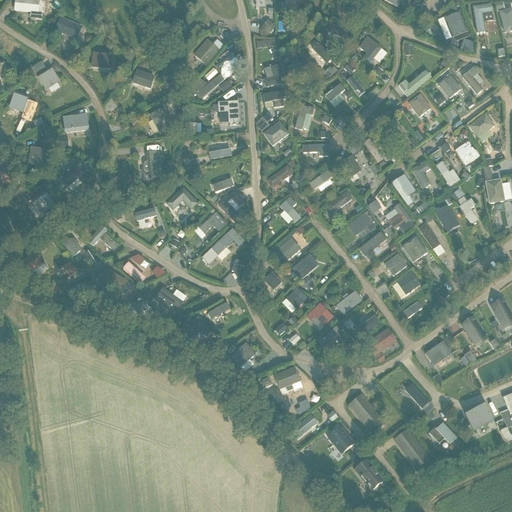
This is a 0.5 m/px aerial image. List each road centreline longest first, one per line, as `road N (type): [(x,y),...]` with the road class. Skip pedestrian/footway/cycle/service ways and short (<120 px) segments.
road 1 (track): [(0,291),(197,368),(347,511)]
road 2 (unknown): [(404,356),(452,403),(511,386)]
